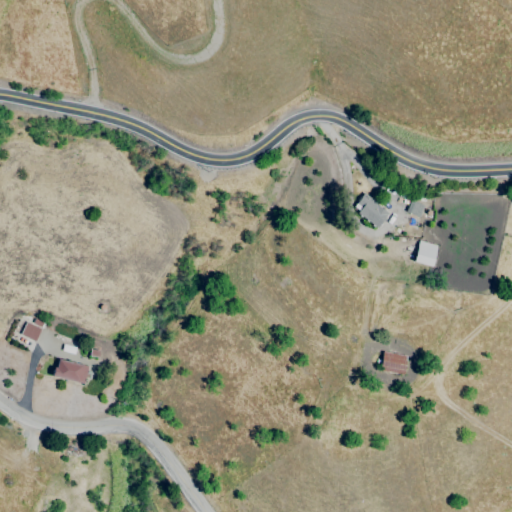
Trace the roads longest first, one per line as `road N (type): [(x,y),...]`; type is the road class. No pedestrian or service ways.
road 1 (secondary): [(0,93),(116,118),(214,159),(243,156),(289,125),(327,115),(420,163),(511,167)]
road 2 (tertiary): [(203,511),(145,432),(113,424),(41,426),(0,402)]
